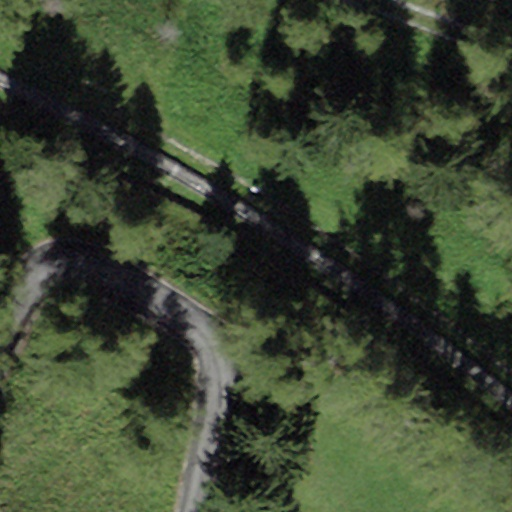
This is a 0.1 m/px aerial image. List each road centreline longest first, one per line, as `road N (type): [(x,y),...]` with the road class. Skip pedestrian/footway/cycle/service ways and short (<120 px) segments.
road 1 (residential): [(206,511),(214,363),(192,323),(98,273),(59,271),(30,292),(0,356)]
road 2 (track): [(511,58),(370,0)]
